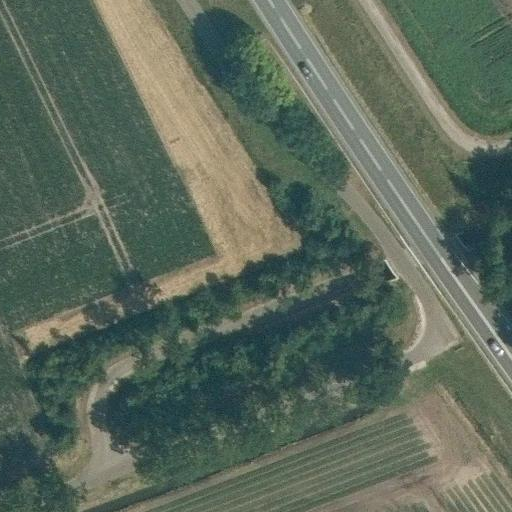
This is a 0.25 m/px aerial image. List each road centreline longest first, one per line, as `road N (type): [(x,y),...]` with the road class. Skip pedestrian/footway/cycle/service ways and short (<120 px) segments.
road 1 (unclassified): [(108,471),(455,338),(373,220),(244,90),(187,0)]
road 2 (unclassified): [(108,471),(98,397),(129,364),(511,220)]
road 3 (trunk): [(511,359),(268,0)]
road 4 (unclassified): [(365,0),(469,145),(495,153),(511,147)]
